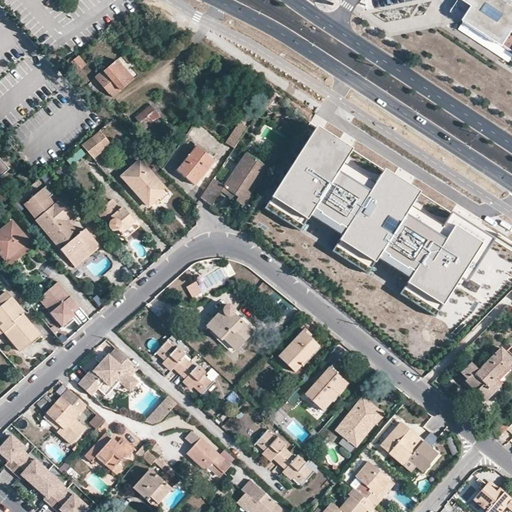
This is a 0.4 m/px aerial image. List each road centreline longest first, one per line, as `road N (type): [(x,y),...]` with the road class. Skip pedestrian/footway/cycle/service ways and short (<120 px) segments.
road 1 (residential): [(484,442),(229,242),(188,251),(0,420)]
road 2 (primary): [(218,0),(265,22),(511,182)]
road 3 (primary): [(511,142),(294,0)]
